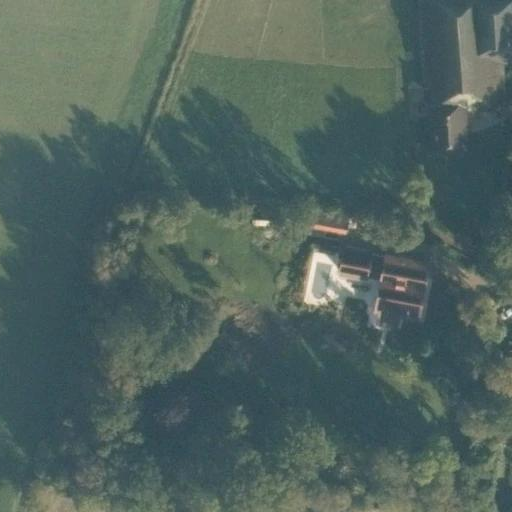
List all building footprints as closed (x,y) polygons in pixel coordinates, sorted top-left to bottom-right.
[(429,103),(431,152),(468,149),(466,110),(506,109),(504,62),(511,60),(511,0),(417,0),(422,103),(429,103)] [(311,205),(308,219),(324,222),(326,208),(311,205)] [(253,223),(279,225),(280,212),(254,210),(253,223)] [(385,255),(373,252),(374,249),(343,243),(337,270),(379,279),(373,307),(379,309),(378,315),(382,322),(392,324),(397,321),(399,313),(403,314),(402,315),(407,316),(407,315),(419,317),(431,260),(386,251),(385,255)] [(328,511),(329,505),(272,501),(271,511),(328,511)]
